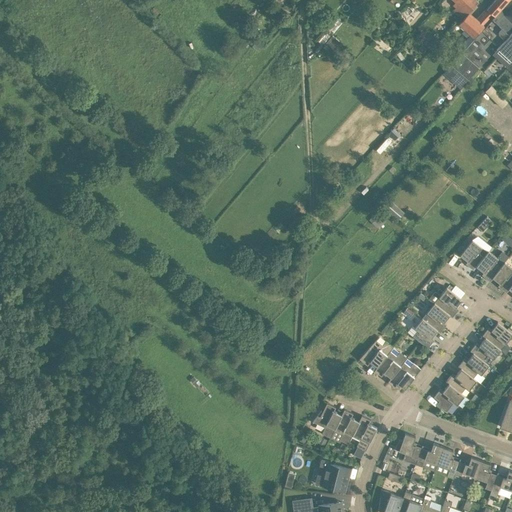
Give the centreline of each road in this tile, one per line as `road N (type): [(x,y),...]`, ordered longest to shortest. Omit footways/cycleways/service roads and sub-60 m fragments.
road 1 (track): [(302,0),(311,181),(293,389)]
road 2 (residential): [(398,408),(486,296)]
road 3 (residential): [(398,408),(511,449)]
